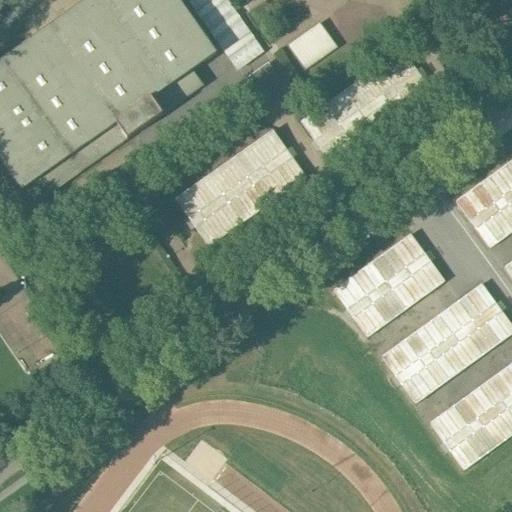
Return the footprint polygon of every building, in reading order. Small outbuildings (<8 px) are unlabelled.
[(177,0),(0,0),(0,160),(22,191),(33,182),(44,198),(202,87),(191,71),(216,54),(177,0)] [(216,34),(238,71),(265,54),(237,8),(226,14),(232,24),(216,34)] [(288,46),(307,71),(338,47),(320,23),(288,46)] [(259,71),(239,85),(252,103),(272,89),(259,71)] [(276,131),(175,196),(208,247),(309,182),(276,131)] [(511,160),(455,197),(487,247),(511,231),(511,160)] [(413,234),(333,289),(367,338),(447,283),(413,234)] [(511,257),(503,264),(511,278),(511,257)] [(511,324),(486,285),(381,353),(413,403),(511,338),(511,324)] [(511,365),(429,418),(461,469),(511,436),(511,365)]
